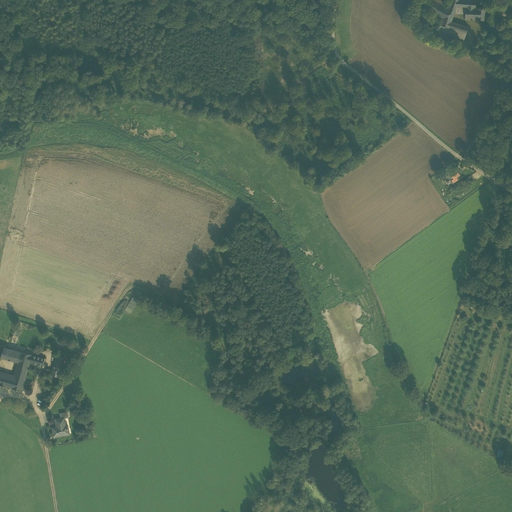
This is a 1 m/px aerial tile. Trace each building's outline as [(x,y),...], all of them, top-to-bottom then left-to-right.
[(423,0),(420,5),(427,9),(433,13),(442,18),(451,22),(454,13),(456,6),(458,0),(451,0),(449,9),(433,0),(423,0)] [(433,0),(449,9),(451,0),(433,0)] [(476,1),(459,0),(458,0),(456,6),(465,7),(465,14),(464,19),(474,20),(475,8),(476,1)] [(456,6),(454,13),(465,14),(465,7),(456,6)] [(474,20),(484,20),(485,8),(475,8),(474,20)] [(468,27),(451,22),(442,18),(440,25),(438,31),(464,40),(466,33),(468,27)] [(453,179),(456,177),(460,175),(456,169),(449,173),(453,179)] [(133,296),(125,310),(131,314),(139,300),(133,296)] [(21,352),(4,347),(3,350),(1,358),(17,362),(18,362),(21,352)] [(44,358),(21,352),(18,362),(17,362),(13,378),(11,388),(22,391),(30,363),(42,366),(44,358)] [(63,357),(56,356),(52,375),(58,376),(63,357)] [(7,376),(4,386),(11,388),(13,378),(7,376)] [(52,428),(54,437),(69,434),(68,428),(66,428),(64,418),(64,417),(60,418),(55,419),(56,427),(52,428)]
